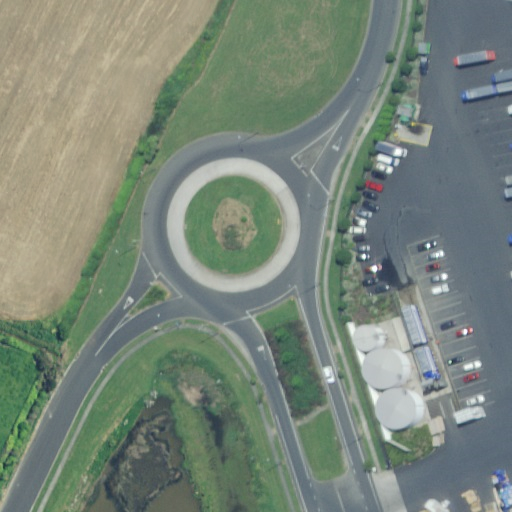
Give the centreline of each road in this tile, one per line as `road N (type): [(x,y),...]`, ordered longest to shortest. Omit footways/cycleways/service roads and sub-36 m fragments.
road 1 (unclassified): [(16,511),(84,373),(175,278)]
road 2 (tertiary): [(300,271),(372,509)]
road 3 (tertiary): [(315,511),(273,381),(234,304)]
road 4 (tertiary): [(175,278),(154,229),(169,177),(213,146),(266,150)]
road 5 (tertiary): [(346,115),(373,60),(386,0)]
